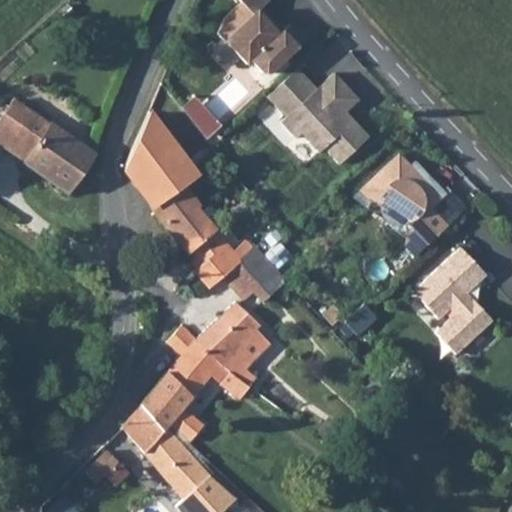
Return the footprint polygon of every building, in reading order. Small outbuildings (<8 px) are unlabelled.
[(214,35),(243,65),(247,61),(259,74),(266,74),(300,41),(285,25),(275,34),(254,12),(265,1),(264,0),(234,0),(237,3),(220,20),(214,35)] [(323,88),(304,70),(269,104),(324,157),(330,152),(343,167),(377,132),(357,112),(366,100),(340,73),(323,88)] [(0,145),(66,194),(93,154),(51,123),(49,124),(30,111),(16,99),(12,95),(9,98),(6,96),(0,103),(0,145)] [(181,184),(194,175),(149,113),(127,163),(127,176),(151,208),(181,184)] [(454,192),(407,150),(360,199),(372,207),(384,211),(401,226),(413,238),(420,250),(442,231),(457,217),(469,207),(454,192)] [(187,255),(190,253),(212,231),(193,207),(195,205),(181,184),(151,208),(187,255)] [(220,277),(239,260),(212,231),(190,253),(198,266),(188,275),(203,293),(220,277)] [(240,298),(272,269),(252,247),(239,260),(220,277),(240,298)] [(495,274),(468,247),(418,296),(447,325),(438,337),(462,362),(504,322),(477,292),(495,274)] [(257,326),(233,304),(194,341),(219,364),(257,326)] [(219,364),(194,341),(180,327),(166,344),(181,357),(168,373),(192,395),(211,374),(219,381),(227,373),(219,364)] [(168,373),(142,404),(164,428),(167,424),(192,395),(168,373)] [(142,404),(121,429),(142,454),(164,428),(142,404)] [(142,454),(172,488),(181,499),(207,475),(169,433),(172,429),(167,424),(164,428),(142,454)] [(104,452),(82,473),(93,484),(115,463),(104,452)] [(216,511),(233,497),(207,475),(181,499),(175,505),(180,511),(216,511)] [(82,511),(65,495),(48,511),(82,511)]
